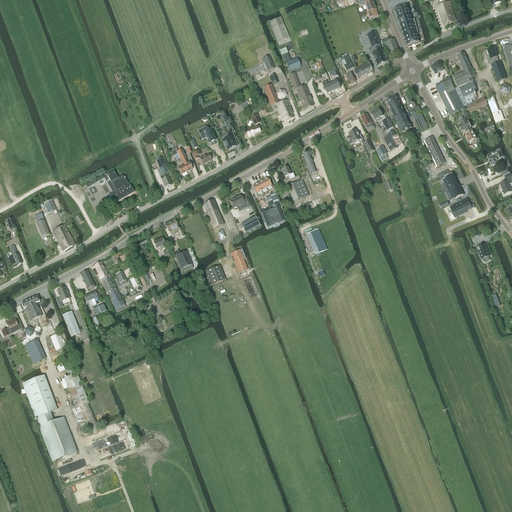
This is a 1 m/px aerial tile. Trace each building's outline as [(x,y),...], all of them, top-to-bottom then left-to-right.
[(367,21),(371,20),(371,19),(378,16),(376,10),(373,2),(365,5),(368,13),(367,13),(368,18),(366,18),(367,21)] [(444,27),(456,23),(449,2),(436,7),(444,27)] [(396,11),(394,11),(398,23),(400,29),(401,33),(400,33),(402,39),(403,39),(404,39),(406,46),(406,47),(407,47),(407,46),(418,43),(419,42),(415,32),(417,31),(414,19),(411,20),(407,7),(406,7),(404,8),(403,5),(396,7),(397,10),(396,11)] [(277,42),(289,38),(281,18),(269,22),(277,42)] [(385,58),(386,57),(385,54),(383,54),(382,50),(381,51),(379,45),(380,45),(375,32),(367,36),(372,48),(375,47),(377,51),(372,53),(373,57),(374,57),(378,66),(387,62),(385,58)] [(511,46),(503,50),(511,74),(511,46)] [(497,82),(507,78),(500,62),(498,62),(496,58),(497,57),(494,49),(487,51),(490,60),(492,59),(494,64),(491,65),(497,82)] [(289,72),(300,68),(297,59),(290,61),(287,53),(281,56),(283,61),(284,60),(289,72)] [(456,56),(464,73),(453,78),(457,88),(473,82),(472,80),(471,78),(474,77),(471,70),(464,53),(456,56)] [(353,68),(347,54),(342,56),(347,64),(349,70),(353,68)] [(268,56),(262,60),(264,64),(244,73),(246,78),(266,68),(267,71),(274,68),(268,56)] [(369,67),(367,63),(353,72),(357,79),(372,70),(370,66),(369,67)] [(440,65),(439,63),(431,67),(431,68),(430,68),(432,71),(434,75),(443,71),(442,69),(444,68),(442,64),(440,65)] [(294,91),(296,91),(304,110),(314,106),(306,87),(306,86),(300,88),(294,74),(288,76),(294,91)] [(278,83),(275,75),(269,77),(273,86),(278,83)] [(349,85),(355,82),(352,75),(349,76),(349,75),(345,77),(349,85)] [(440,86),(435,88),(449,116),(464,109),(467,107),(462,98),(458,88),(457,88),(455,89),(449,78),(441,82),(440,86)] [(331,84),(334,91),(340,88),(337,81),(336,81),(336,80),(332,81),(333,83),(331,84)] [(334,91),(331,84),(328,85),(326,81),(322,83),(324,87),(327,95),(334,91)] [(477,91),(473,82),(458,88),(462,98),(467,107),(473,104),(471,100),(475,98),(473,94),(474,93),(474,92),(477,91)] [(283,122),(294,118),(288,101),(279,103),(271,85),(263,88),(271,106),(276,104),(283,122)] [(283,101),(287,97),(285,92),(280,91),(276,95),(278,100),(283,101)] [(391,99),(399,117),(404,115),(396,97),(391,99)] [(489,107),(492,114),(498,112),(495,104),(493,98),(487,100),(489,107)] [(399,117),(391,99),(386,101),(394,119),(399,117)] [(484,99),(473,104),(467,107),(470,113),(487,105),(484,99)] [(381,118),(383,116),(378,109),(371,114),(375,121),(376,123),(379,121),(378,121),(382,119),(381,118)] [(420,132),(428,128),(419,111),(412,115),(420,132)] [(372,127),(370,124),(372,123),(366,114),(361,118),(367,129),(372,127)] [(251,118),(255,127),(245,132),(248,139),(252,137),(252,136),(260,133),(257,126),(256,124),(260,123),(256,115),(251,118)] [(401,134),(411,129),(404,115),(399,117),(394,119),(401,134)] [(470,127),(470,128),(471,128),(468,122),(467,123),(465,118),(459,121),(461,125),(459,127),(462,132),(466,130),(467,131),(469,130),(468,128),(470,127)] [(387,131),(393,128),(388,119),(382,122),(387,131)] [(469,130),(467,131),(467,132),(466,132),(467,134),(466,135),(469,142),(472,141),(473,143),(476,142),(475,139),(476,139),(472,131),(470,128),(470,127),(468,128),(469,130)] [(206,138),(208,143),(216,140),(211,129),(200,134),(202,139),(202,140),(206,138)] [(368,141),(368,142),(364,144),(360,136),(359,136),(358,133),(357,134),(355,131),(348,134),(350,137),(346,139),(349,145),(353,143),(353,144),(355,143),(355,144),(359,142),(359,141),(360,140),(363,146),(365,146),(369,154),(373,151),(368,141)] [(396,147),(402,144),(397,135),(395,136),(393,131),(387,134),(389,137),(384,140),(390,152),(397,148),(396,147)] [(228,135),(221,137),(227,150),(235,147),(232,141),(235,140),(231,132),(227,133),(228,135)] [(437,167),(445,163),(432,137),(425,141),(437,167)] [(388,159),(386,155),(387,154),(383,147),(375,151),(379,158),(380,158),(382,162),(388,159)] [(192,170),(189,163),(186,164),(184,160),(183,157),(185,156),(182,149),(177,152),(180,159),(187,173),(192,170)] [(491,167),(502,162),(500,159),(504,157),(503,155),(501,150),(497,152),(499,155),(488,159),(491,167)] [(199,151),(193,154),(192,154),(195,160),(198,159),(197,157),(201,155),(199,151)] [(312,151),(303,155),(310,174),(315,172),(309,156),(313,154),(312,151)] [(203,165),(211,161),(208,155),(202,158),(202,157),(199,158),(203,165)] [(162,159),(156,161),(159,168),(165,165),(162,159)] [(187,173),(180,159),(177,160),(180,167),(174,170),(178,176),(181,175),(187,173)] [(290,175),(287,168),(281,171),(284,178),(288,176),(290,180),(294,178),(292,174),(290,175)] [(114,171),(107,175),(111,181),(107,183),(113,195),(110,197),(114,204),(134,192),(130,185),(128,187),(127,185),(128,184),(125,178),(124,178),(123,175),(118,178),(114,171)] [(164,179),(161,180),(165,188),(166,188),(171,185),(166,173),(163,175),(164,179)] [(445,179),(442,180),(444,184),(447,190),(457,186),(458,185),(455,179),(453,174),(445,178),(445,179)] [(511,182),(510,179),(511,178),(511,175),(505,177),(506,181),(500,184),(504,195),(511,192),(509,185),(511,183),(511,182)] [(262,181),(266,188),(271,186),(267,178),(262,181)] [(293,202),(308,195),(301,180),(287,186),(293,202)] [(257,184),(261,191),(266,188),(262,181),(257,184)] [(393,189),(390,181),(384,184),(387,192),(393,189)] [(261,191),(257,184),(252,186),(256,194),(261,191)] [(457,186),(447,190),(452,200),(455,199),(463,196),(461,191),(458,185),(457,186)] [(238,207),(244,205),(240,196),(234,198),(234,199),(230,201),(233,209),(237,207),(238,207)] [(271,206),(260,211),(267,228),(284,221),(277,204),(280,203),(277,196),(271,198),(274,205),(271,206)] [(48,214),(56,210),(52,200),(44,204),(48,214)] [(467,200),(450,209),(454,217),(459,215),(459,216),(463,214),(463,213),(466,212),(472,209),(467,200)] [(213,230),(223,225),(214,201),(203,206),(213,230)] [(79,224),(83,222),(79,215),(75,218),(79,224)] [(245,234),(260,226),(255,217),(240,225),(245,234)] [(10,230),(15,228),(16,228),(12,219),(6,221),(10,230)] [(44,220),(36,224),(42,239),(50,235),(44,220)] [(180,231),(174,220),(165,225),(168,231),(170,231),(173,236),(178,233),(180,239),(185,237),(182,230),(180,231)] [(63,252),(75,246),(71,238),(70,238),(65,227),(66,226),(65,225),(53,231),(54,234),(58,244),(63,252)] [(319,230),(306,235),(315,255),(327,250),(319,230)] [(156,249),(165,245),(162,239),(153,243),(156,249)] [(485,245),(477,248),(481,260),(482,260),(489,257),(485,245)] [(12,256),(9,257),(13,264),(15,263),(17,266),(22,264),(14,246),(9,248),(12,256)] [(238,273),(247,269),(239,250),(231,254),(238,273)] [(182,272),(192,268),(191,265),(186,252),(175,257),(180,270),(181,270),(182,272)] [(103,273),(106,271),(101,262),(94,266),(96,270),(91,272),(94,277),(98,275),(102,272),(103,273)] [(211,286),(225,280),(219,266),(205,272),(211,286)] [(322,269),(316,272),(317,273),(318,274),(320,278),(325,275),(322,269)] [(94,286),(87,271),(80,274),(87,289),(94,286)] [(124,306),(115,288),(116,288),(110,277),(109,278),(108,276),(106,271),(103,273),(102,272),(98,275),(107,292),(115,310),(124,306)] [(120,283),(126,280),(122,272),(116,275),(120,283)] [(57,291),(59,298),(56,299),(59,309),(63,307),(62,304),(61,302),(69,299),(65,288),(61,290),(61,289),(57,290),(58,291),(57,291)] [(101,297),(99,290),(85,296),(89,307),(100,303),(98,298),(101,297)] [(495,295),(491,296),(495,307),(500,305),(495,295)] [(42,317),(36,303),(39,302),(37,297),(21,304),(23,309),(25,308),(31,322),(42,317)] [(96,316),(106,312),(103,305),(93,309),(96,316)] [(80,334),(72,312),(62,316),(71,338),(80,334)] [(101,321),(108,317),(106,312),(99,316),(101,321)] [(15,320),(6,324),(8,329),(6,330),(6,329),(1,331),(4,338),(9,335),(8,335),(11,334),(20,330),(15,320)] [(30,337),(33,333),(33,329),(28,327),(25,330),(25,335),(30,337)] [(56,351),(64,348),(59,334),(50,337),(56,351)] [(33,364),(45,359),(37,340),(25,345),(33,364)] [(69,372),(70,376),(64,379),(73,403),(70,404),(72,409),(78,407),(89,434),(100,429),(75,369),(69,372)] [(57,411),(44,376),(22,384),(35,419),(36,419),(39,427),(38,428),(52,462),(77,453),(64,418),(54,422),(50,414),(57,411)]
